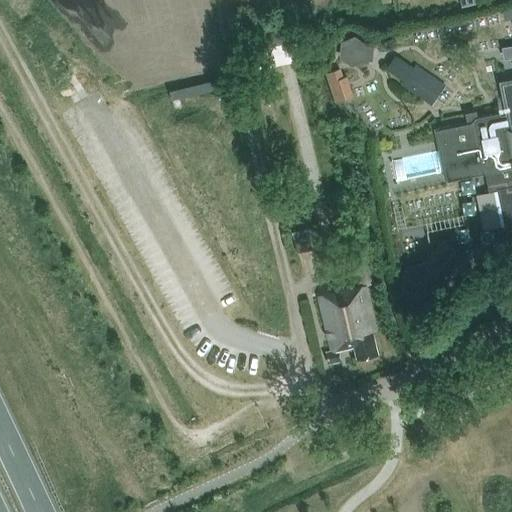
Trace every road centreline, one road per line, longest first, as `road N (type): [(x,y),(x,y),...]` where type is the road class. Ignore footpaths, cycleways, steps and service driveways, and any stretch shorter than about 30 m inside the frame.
road 1 (track): [(318,384),(253,392),(195,371),(0,32)]
road 2 (unclassified): [(511,340),(386,389)]
